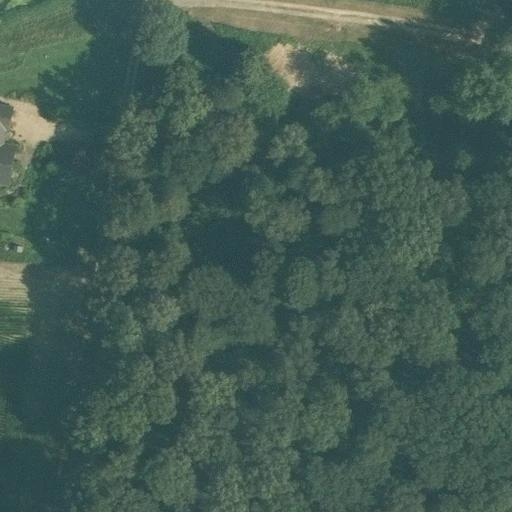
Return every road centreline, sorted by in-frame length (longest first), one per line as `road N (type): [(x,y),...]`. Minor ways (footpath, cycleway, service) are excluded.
road 1 (track): [(171,0),(144,132),(63,124)]
road 2 (track): [(511,28),(313,0)]
